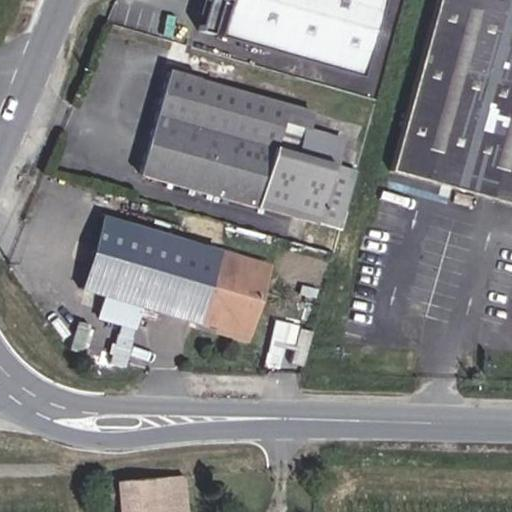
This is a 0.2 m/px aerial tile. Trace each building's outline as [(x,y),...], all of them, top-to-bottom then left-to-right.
[(188,0),(183,19),(200,24),(191,56),(334,97),(362,0),(188,0)] [(511,200),(511,7),(484,0),(423,0),(370,188),(379,190),(505,226),(511,200)] [(200,24),(183,19),(174,51),(191,56),(200,24)] [(104,34),(88,29),(83,46),(99,50),(104,34)] [(294,238),(309,175),(252,159),(259,132),(282,138),(286,122),(146,82),(117,189),(294,238)] [(252,159),(309,175),(318,147),(282,138),(259,132),(252,159)] [(309,175),(294,238),(320,245),(336,183),(309,175)] [(139,251),(162,258),(169,237),(109,219),(104,239),(140,249),(139,251)] [(79,341),(113,351),(139,251),(113,244),(78,236),(61,306),(87,314),(79,341)] [(200,331),(232,339),(249,282),(162,258),(139,251),(113,351),(120,353),(129,326),(177,340),(180,333),(199,338),(200,331)] [(116,511),(185,511),(183,477),(114,482),(114,488),(103,488),(104,506),(115,504),(116,511)]
